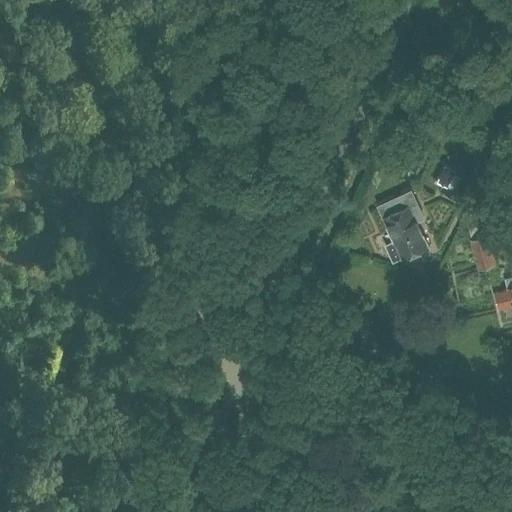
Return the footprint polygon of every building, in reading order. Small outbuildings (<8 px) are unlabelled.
[(493,88),(511,98),(511,82),(500,76),(493,88)] [(511,100),(495,91),(489,103),(511,115),(511,100)] [(454,162),(452,166),(442,186),(440,189),(463,200),(476,173),(454,162)] [(392,259),(400,255),(401,256),(403,255),(408,260),(417,256),(417,249),(427,245),(416,221),(425,217),(412,188),(377,204),(394,239),(385,243),(392,259)] [(477,266),(494,261),(483,223),(469,227),(472,238),(469,239),(477,266)] [(498,307),(510,304),(511,310),(511,274),(505,277),(507,287),(494,290),(498,307)]
